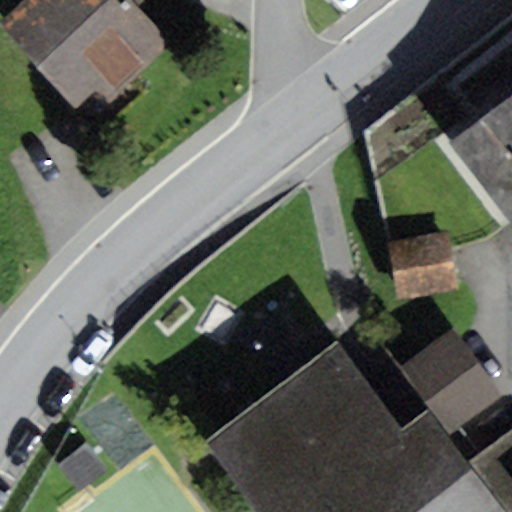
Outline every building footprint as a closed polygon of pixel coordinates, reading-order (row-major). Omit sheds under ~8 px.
[(24,0),(1,22),(91,117),(171,42),(136,5),(141,0),(24,0)] [(511,91),(446,141),(511,228),(511,91)] [(388,241),(399,299),(456,289),(445,231),(388,241)] [(401,365),(451,432),(501,396),(451,328),(401,365)] [(340,338),(206,440),(258,511),(511,511),(511,429),(466,463),(427,409),(401,428),(340,338)]
